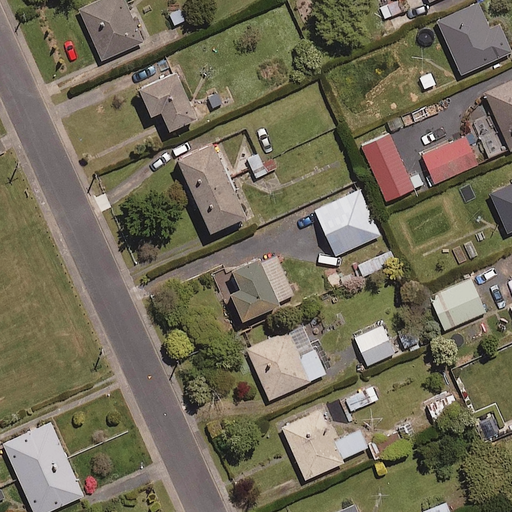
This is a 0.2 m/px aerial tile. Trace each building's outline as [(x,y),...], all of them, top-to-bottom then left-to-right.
[(143,42),(124,0),(100,0),(81,9),(102,59),(143,42)] [(398,0),(395,0),(378,7),(383,20),(403,13),(398,0)] [(490,28),(478,2),(437,21),(461,75),(511,52),(499,24),(490,28)] [(181,6),(166,14),(173,28),(188,20),(181,6)] [(434,70),(418,77),(423,91),(439,85),(434,70)] [(197,119),(176,74),(140,90),(152,116),(161,112),(170,131),(197,119)] [(511,80),(485,94),(511,151),(511,150),(511,80)] [(220,90),(205,96),(211,111),(226,104),(220,90)] [(414,189),(389,134),(362,147),(386,201),(414,189)] [(478,164),(466,135),(422,155),(435,183),(478,164)] [(246,218),(213,145),(177,161),(210,234),(246,218)] [(262,159),(259,154),(247,160),(257,179),(278,168),(271,154),(262,159)] [(509,233),(511,231),(511,184),(492,194),(509,233)] [(380,235),(359,189),(315,209),(335,255),(380,235)] [(278,302),(294,295),(276,254),(233,272),(243,295),(234,299),(244,321),(280,305),(278,302)] [(485,312),(470,279),(429,297),(444,330),(485,312)] [(412,322),(395,329),(403,348),(420,341),(412,322)] [(395,353),(382,324),(353,336),(366,366),(395,353)] [(299,357),(288,331),(247,349),(270,399),(326,374),(315,350),(299,357)] [(378,398),(372,385),(346,397),(352,411),(378,398)] [(454,392),(428,404),(435,419),(461,406),(454,392)] [(333,442),(319,411),(283,427),(305,479),(344,463),(342,458),(367,448),(359,430),(333,442)] [(45,418),(0,437),(0,444),(30,511),(34,511),(79,492),(45,418)] [(407,448),(399,430),(372,441),(380,459),(407,448)] [(451,511),(446,500),(427,509),(427,511),(451,511)]
